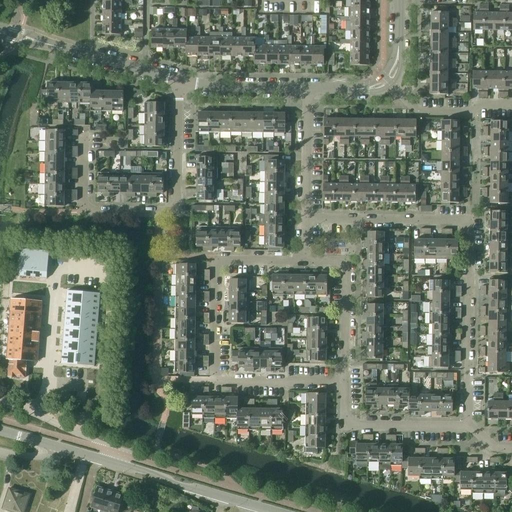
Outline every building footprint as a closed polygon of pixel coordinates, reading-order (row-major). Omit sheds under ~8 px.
[(119,0),(102,0),(103,11),(121,11),(121,2),(126,2),(126,0),(120,0),(121,0),(119,0)] [(483,30),(483,5),(479,5),(479,13),(473,13),(473,30),(483,30)] [(493,30),(494,13),(488,13),(488,5),(483,5),(483,30),(493,30)] [(493,30),(504,30),(504,5),(500,5),(500,13),(494,13),(493,30)] [(368,20),(369,8),(348,8),(348,17),(346,17),(346,21),(351,21),(351,19),(368,20)] [(120,21),(121,11),(103,11),(103,23),(121,23),(121,21),(120,21)] [(431,23),(456,23),(456,19),(448,19),(448,13),(431,12),(431,23)] [(368,31),(368,20),(351,19),(351,21),(351,31),(368,31)] [(121,21),(121,23),(103,23),(103,35),(120,35),(120,25),(126,25),(126,21),(121,21)] [(456,28),(456,23),(431,23),(431,33),(448,33),(448,28),(456,28)] [(173,30),(175,30),(175,48),(186,48),(186,38),(186,30),(176,30),(176,25),(173,25),(173,30)] [(222,27),(220,27),(218,27),(218,33),(209,33),(209,38),(209,56),(220,56),(221,38),(218,38),(218,33),(222,33),(222,27)] [(162,48),(162,30),(151,30),(151,48),(162,48)] [(175,30),(173,30),(162,30),(162,48),(175,48),(175,30)] [(345,44),(351,44),(351,42),(368,42),(368,31),(351,31),(351,40),(345,40),(345,44)] [(200,38),(200,33),(195,33),(195,38),(198,38),(198,56),(209,56),(209,38),(200,38)] [(232,38),(232,33),(222,33),(218,33),(218,38),(221,38),(220,56),(231,56),(232,38)] [(245,38),(245,33),(241,33),(241,38),(243,38),(243,56),(254,56),(254,46),(255,46),(255,38),(245,38)] [(448,39),(448,33),(431,33),(430,43),(455,44),(455,39),(448,39)] [(186,55),(198,56),(198,38),(195,38),(186,38),(186,48),(186,55)] [(231,56),(243,56),(243,38),(241,38),(232,38),(231,56)] [(277,64),(277,46),(273,46),(273,41),(268,41),(264,41),(264,46),(266,46),(266,64),(277,64)] [(291,47),(291,41),(287,41),(287,46),(289,47),(288,64),(300,64),(300,47),(291,47)] [(314,47),(314,41),(309,41),(309,47),(311,47),(311,64),(323,65),(323,47),(314,47)] [(351,44),(350,53),(368,54),(368,42),(351,42),(351,44)] [(455,48),(455,44),(430,43),(430,54),(447,54),(448,48),(455,48)] [(264,46),(255,46),(254,46),(254,56),(254,64),(266,64),(266,46),(264,46)] [(277,64),(288,64),(289,47),(287,46),(277,46),(277,64)] [(311,47),(309,47),(300,47),(300,64),(311,64),(311,47)] [(368,66),(368,54),(350,53),(350,65),(368,66)] [(447,59),(447,54),(430,54),(430,64),(455,65),(455,60),(447,59)] [(455,69),(455,65),(430,64),(430,74),(447,74),(447,69),(455,69)] [(483,96),(483,72),(472,72),(472,89),(478,89),(478,96),(483,96)] [(493,89),(493,72),(483,72),(483,96),(487,97),(487,89),(493,89)] [(503,97),(503,72),(493,72),(493,89),(499,89),(499,97),(503,97)] [(511,89),(511,72),(503,72),(503,97),(507,97),(507,89),(511,89)] [(447,80),(447,74),(430,74),(430,84),(455,84),(455,80),(447,80)] [(58,103),(58,83),(47,83),(47,91),(41,91),(41,103),(58,103)] [(69,103),(69,83),(58,83),(58,103),(69,103)] [(80,103),(80,83),(69,83),(69,103),(80,103)] [(91,91),(91,83),(80,83),(80,103),(90,103),(90,91),(91,91)] [(455,89),(455,84),(430,84),(430,95),(447,95),(447,89),(455,89)] [(101,111),(101,91),(91,91),(90,91),(90,103),(90,111),(101,111)] [(112,111),(112,92),(101,91),(101,111),(112,111)] [(112,92),(112,111),(123,111),(123,92),(112,92)] [(144,114),(164,114),(164,103),(145,103),(144,114)] [(209,133),(209,113),(198,113),(198,132),(209,133)] [(220,133),(220,113),(209,113),(209,133),(220,133)] [(230,133),(231,113),(220,113),(220,133),(230,133)] [(241,133),(242,113),(231,113),(230,133),(241,133)] [(252,133),(252,113),(242,113),(241,133),(252,133)] [(263,133),(263,113),(252,113),(252,133),(263,133)] [(274,133),(274,113),(263,113),(263,133),(274,133)] [(274,113),(274,133),(285,134),(285,114),(274,113)] [(164,125),(164,114),(144,114),(144,125),(164,125)] [(334,136),(334,119),(323,119),(323,144),(328,144),(328,136),(334,136)] [(344,144),(344,119),(334,119),(334,136),(339,136),(339,144),(344,144)] [(354,137),(354,119),(344,119),(344,144),(349,144),(349,137),(354,137)] [(364,145),(365,120),(354,119),(354,137),(360,137),(360,145),(364,145)] [(483,132),(508,132),(511,131),(511,119),(508,119),(508,122),(491,121),(491,127),(483,127),(483,132)] [(375,137),(375,120),(365,120),(364,145),(369,145),(369,137),(375,137)] [(385,145),(385,120),(375,120),(375,137),(380,137),(380,145),(385,145)] [(395,137),(395,120),(385,120),(385,145),(389,145),(389,137),(395,137)] [(405,145),(405,120),(395,120),(395,137),(400,137),(401,145),(405,145)] [(405,120),(405,145),(410,145),(410,137),(416,138),(416,120),(405,120)] [(442,131),(467,131),(467,127),(459,127),(459,121),(442,121),(442,131)] [(164,136),(164,125),(144,125),(144,135),(164,136)] [(45,141),(65,141),(65,130),(45,130),(45,141)] [(467,136),(467,131),(442,131),(442,141),(459,141),(459,136),(467,136)] [(508,142),(508,132),(483,132),(483,136),(491,136),(491,142),(508,142)] [(164,147),(164,136),(144,135),(144,147),(164,147)] [(65,152),(65,141),(45,141),(45,152),(65,152)] [(458,147),(459,141),(442,141),(441,151),(466,152),(466,147),(458,147)] [(508,152),(508,142),(491,142),(491,148),(483,148),(483,152),(508,152)] [(466,156),(466,152),(441,151),(441,162),(458,162),(458,156),(466,156)] [(65,163),(65,152),(45,152),(45,163),(65,163)] [(507,163),(508,152),(483,152),(483,156),(490,156),(490,162),(507,163)] [(265,172),(284,172),(284,161),(278,161),(278,156),(263,156),(263,162),(265,162),(265,172)] [(217,168),(217,157),(197,157),(197,168),(217,168)] [(458,168),(458,162),(441,162),(441,172),(466,172),(466,168),(458,168)] [(507,173),(507,163),(490,162),(490,168),(483,168),(483,172),(507,173)] [(65,174),(65,163),(45,163),(45,174),(65,174)] [(217,179),(217,168),(197,168),(197,179),(217,179)] [(284,183),(284,172),(265,172),(265,182),(284,183)] [(466,176),(466,172),(441,172),(441,182),(458,182),(458,176),(466,176)] [(507,183),(507,173),(483,172),(482,177),(490,177),(490,183),(507,183)] [(109,196),(109,173),(98,173),(97,192),(104,193),(104,196),(109,196)] [(119,193),(120,173),(109,173),(109,196),(113,197),(113,193),(119,193)] [(130,197),(131,173),(120,173),(119,193),(125,193),(125,197),(130,197)] [(141,193),(141,174),(131,173),(130,197),(135,197),(135,193),(141,193)] [(64,185),(65,174),(45,174),(45,184),(64,185)] [(152,197),(152,174),(141,174),(141,193),(147,193),(147,197),(152,197)] [(152,174),(152,197),(156,197),(156,193),(163,193),(163,174),(152,174)] [(333,202),(333,184),(328,184),(328,176),(323,176),(322,202),(333,202)] [(333,202),(343,202),(344,177),(339,177),(339,184),(333,184),(333,202)] [(354,202),(354,184),(348,184),(348,177),(344,177),(343,202),(354,202)] [(364,203),(364,177),(359,177),(360,184),(354,184),(354,202),(364,203)] [(374,203),(374,184),(369,184),(369,177),(364,177),(364,203),(374,203)] [(384,203),(384,177),(380,177),(380,184),(374,184),(374,203),(384,203)] [(394,203),(395,185),(389,185),(389,177),(384,177),(384,203),(394,203)] [(394,203),(404,203),(405,177),(400,177),(400,185),(395,185),(394,203)] [(405,177),(404,203),(415,203),(415,185),(409,185),(409,177),(405,177)] [(217,190),(217,179),(197,179),(197,190),(217,190)] [(284,193),(284,183),(265,182),(264,193),(284,193)] [(458,188),(458,182),(441,182),(441,192),(466,193),(466,188),(458,188)] [(507,193),(507,183),(490,183),(490,188),(482,189),(482,193),(507,193)] [(64,195),(64,185),(45,184),(45,195),(64,195)] [(217,201),(217,190),(197,190),(197,201),(217,201)] [(466,197),(466,193),(441,192),(441,203),(458,203),(458,197),(466,197)] [(284,204),(284,193),(264,193),(264,204),(284,204)] [(507,204),(507,193),(482,193),(482,197),(490,197),(490,203),(507,204)] [(64,207),(64,195),(45,195),(44,206),(64,207)] [(284,215),(284,204),(264,204),(264,215),(284,215)] [(490,222),(511,221),(511,217),(507,217),(507,211),(490,211),(490,222)] [(284,226),(284,215),(264,215),(264,225),(284,226)] [(511,226),(511,221),(490,222),(490,232),(507,232),(507,227),(511,226)] [(284,237),(284,226),(264,225),(264,236),(284,237)] [(207,251),(208,227),(197,227),(196,247),(203,247),(203,251),(207,251)] [(218,247),(219,227),(208,227),(207,251),(212,251),(212,247),(218,247)] [(229,251),(229,228),(219,227),(218,247),(224,247),(224,251),(229,251)] [(229,228),(229,251),(234,251),(234,248),(240,248),(240,228),(229,228)] [(364,243),(386,243),(383,243),(383,232),(367,232),(367,239),(364,239),(364,243)] [(511,237),(507,238),(507,232),(490,232),(489,242),(511,242),(511,237)] [(283,248),(284,237),(264,236),(264,248),(283,248)] [(425,260),(425,240),(414,240),(414,260),(425,260)] [(436,260),(436,240),(425,240),(425,260),(436,260)] [(446,260),(447,240),(436,240),(436,260),(446,260)] [(447,240),(446,260),(458,260),(458,240),(447,240)] [(511,247),(511,242),(489,242),(489,252),(507,253),(507,247),(511,247)] [(388,243),(386,243),(364,243),(364,247),(367,248),(367,254),(387,254),(388,243)] [(511,258),(507,258),(507,253),(489,252),(489,262),(511,262),(511,258)] [(387,254),(367,254),(367,260),(363,260),(363,265),(383,265),(383,254),(387,254)] [(506,267),(511,267),(511,262),(489,262),(489,273),(506,273),(506,267)] [(32,277),(33,264),(31,264),(27,264),(23,264),(20,263),(19,276),(32,277)] [(46,278),(47,265),(43,265),(39,265),(35,265),(33,264),(32,277),(46,278)] [(176,275),(196,275),(196,264),(176,264),(176,275)] [(383,276),(383,265),(363,265),(363,269),(367,269),(367,275),(383,276)] [(283,295),(283,272),(279,272),(279,275),(272,275),(272,295),(283,295)] [(294,295),(294,276),(287,275),(287,272),(283,272),(283,295),(294,295)] [(305,295),(305,272),(300,272),(300,276),(294,276),(294,295),(305,295)] [(316,295),(316,276),(309,276),(309,272),(305,272),(305,295),(316,295)] [(316,276),(316,295),(326,295),(326,272),(322,272),(322,276),(316,276)] [(196,286),(196,275),(176,275),(176,286),(196,286)] [(383,286),(383,276),(367,275),(367,282),(363,282),(363,286),(383,286)] [(489,286),(481,286),(481,291),(511,291),(511,290),(511,279),(506,278),(506,281),(489,280),(489,286)] [(230,290),(249,291),(249,280),(230,279),(230,290)] [(433,292),(449,292),(449,281),(433,281),(433,292)] [(195,297),(196,286),(176,286),(176,297),(195,297)] [(382,297),(383,286),(363,286),(363,291),(367,291),(367,297),(382,297)] [(249,301),(249,291),(230,290),(229,301),(249,301)] [(99,294),(66,291),(65,304),(98,306),(99,294)] [(511,301),(511,291),(481,291),(481,295),(489,295),(489,301),(511,301)] [(448,303),(449,292),(433,292),(433,302),(448,303)] [(195,308),(195,297),(176,297),(175,307),(195,308)] [(25,313),(26,301),(10,300),(10,312),(25,313)] [(40,315),(41,302),(26,301),(25,313),(40,315)] [(249,312),(249,301),(229,301),(229,312),(249,312)] [(511,312),(511,301),(489,301),(489,307),(481,307),(481,311),(506,311),(511,312)] [(448,313),(448,303),(433,302),(429,302),(429,313),(448,313)] [(97,318),(98,306),(65,304),(64,316),(97,318)] [(363,315),(382,316),(382,304),(366,304),(366,311),(363,311),(363,315)] [(195,318),(195,308),(175,307),(175,318),(195,318)] [(511,322),(511,312),(506,311),(481,311),(481,316),(488,316),(488,321),(511,322)] [(39,326),(40,315),(25,313),(10,312),(9,324),(39,326)] [(248,323),(249,312),(229,312),(229,323),(248,323)] [(448,324),(448,313),(429,313),(429,324),(432,324),(448,324)] [(382,326),(382,316),(363,315),(363,320),(366,320),(366,326),(382,326)] [(96,330),(97,318),(64,316),(63,328),(96,330)] [(195,329),(195,318),(175,318),(175,329),(195,329)] [(306,328),(326,329),(326,318),(306,318),(306,328)] [(511,332),(511,322),(488,321),(488,327),(480,327),(480,331),(511,332)] [(38,338),(39,326),(9,324),(8,336),(38,338)] [(432,324),(432,335),(448,335),(448,324),(432,324)] [(382,337),(382,326),(366,326),(366,332),(362,332),(362,337),(382,337)] [(95,342),(96,330),(63,328),(62,340),(95,342)] [(326,340),(326,329),(306,328),(306,339),(326,340)] [(195,340),(195,329),(175,329),(175,340),(195,340)] [(511,332),(480,331),(480,336),(488,336),(488,342),(505,342),(506,332),(511,332)] [(448,346),(448,335),(432,335),(432,346),(448,346)] [(37,350),(38,338),(8,336),(7,348),(37,350)] [(382,348),(382,337),(362,337),(362,341),(366,342),(366,348),(382,348)] [(326,350),(326,340),(306,339),(306,350),(326,350)] [(95,354),(95,342),(62,340),(61,352),(95,354)] [(195,351),(195,340),(175,340),(175,351),(195,351)] [(505,352),(505,342),(488,342),(488,348),(480,347),(480,352),(505,352)] [(448,357),(448,346),(432,346),(432,356),(448,357)] [(37,362),(37,350),(7,348),(6,360),(9,360),(26,362),(37,362)] [(249,371),(249,348),(238,348),(238,352),(232,352),(232,362),(238,362),(238,367),(244,367),(244,371),(249,371)] [(260,367),(260,348),(249,348),(249,371),(253,371),(253,367),(260,367)] [(270,371),(271,348),(260,348),(260,367),(266,367),(266,371),(270,371)] [(271,348),(270,371),(274,371),(274,368),(281,368),(281,349),(271,348)] [(382,359),(382,348),(366,348),(366,354),(362,354),(362,359),(382,359)] [(326,361),(326,350),(306,350),(306,361),(326,361)] [(194,362),(195,351),(175,351),(175,361),(194,362)] [(94,367),(95,354),(61,352),(60,364),(94,367)] [(505,362),(505,352),(480,352),(480,357),(488,357),(488,362),(505,362)] [(447,368),(448,357),(432,356),(428,356),(428,367),(447,368)] [(25,378),(26,362),(9,360),(8,377),(25,378)] [(194,373),(194,362),(175,361),(174,372),(194,373)] [(505,373),(505,362),(488,362),(488,368),(480,368),(480,373),(505,373)] [(371,405),(371,408),(376,408),(377,389),(376,389),(376,384),(368,384),(367,385),(366,389),(365,389),(365,405),(371,405)] [(387,385),(387,389),(387,405),(393,405),(393,408),(398,409),(398,389),(398,385),(387,385)] [(387,405),(387,389),(377,389),(376,408),(381,408),(381,405),(387,405)] [(409,395),(409,389),(398,389),(398,409),(403,409),(402,405),(408,405),(409,405),(409,395)] [(306,404),(325,405),(325,394),(306,394),(306,404)] [(498,419),(498,394),(493,394),(493,402),(487,402),(487,419),(498,419)] [(508,419),(508,402),(503,402),(503,394),(498,394),(498,419),(508,419)] [(203,415),(203,398),(195,398),(195,395),(185,395),(185,407),(192,407),(192,415),(203,415)] [(420,395),(409,395),(409,405),(408,405),(408,411),(415,411),(415,415),(419,415),(420,395)] [(430,411),(430,395),(420,395),(419,415),(424,415),(424,411),(430,411)] [(441,415),(441,396),(430,395),(430,411),(436,412),(436,415),(441,415)] [(441,396),(441,415),(446,415),(446,412),(452,412),(452,396),(441,396)] [(214,418),(215,398),(203,398),(203,415),(203,418),(214,418)] [(226,418),(226,398),(215,398),(214,418),(226,418)] [(237,409),(237,398),(226,398),(226,418),(237,419),(237,409)] [(325,415),(325,405),(306,404),(306,415),(325,415)] [(248,430),(249,409),(237,409),(237,419),(237,430),(248,430)] [(260,430),(260,409),(249,409),(248,430),(260,430)] [(271,430),(271,409),(260,409),(260,430),(271,430)] [(271,409),(271,430),(283,430),(283,410),(271,409)] [(325,426),(325,415),(306,415),(305,426),(325,426)] [(325,437),(325,426),(305,426),(305,437),(325,437)] [(325,448),(325,437),(305,437),(305,447),(303,447),(303,453),(317,453),(317,448),(325,448)] [(368,462),(368,444),(356,444),(356,442),(349,442),(349,454),(356,454),(356,461),(367,462),(367,465),(367,462),(368,462)] [(379,465),(379,445),(368,444),(368,462),(367,462),(367,465),(379,465)] [(390,465),(391,445),(379,445),(379,465),(390,465)] [(402,456),(402,445),(391,445),(390,465),(401,465),(401,456),(402,456)] [(420,476),(420,458),(409,458),(409,456),(402,456),(401,456),(401,465),(401,468),(408,468),(408,476),(419,476),(420,476)] [(431,479),(431,459),(420,458),(420,476),(419,476),(419,479),(431,479)] [(442,479),(443,459),(431,459),(431,479),(442,479)] [(454,470),(454,460),(454,459),(443,459),(442,479),(453,479),(453,482),(453,480),(454,480),(454,470)] [(472,490),(472,473),(461,473),(461,460),(454,460),(454,470),(454,480),(453,480),(453,482),(460,482),(460,490),(471,490),(471,493),(471,490),(472,490)] [(495,494),(495,497),(505,497),(505,494),(506,494),(506,492),(505,492),(505,490),(506,490),(506,483),(511,482),(511,471),(505,471),(505,473),(495,473),(495,490),(495,494)] [(483,493),(483,473),(472,473),(472,490),(471,490),(471,493),(483,493)] [(495,490),(495,473),(483,473),(483,493),(495,494),(495,490)] [(117,511),(123,495),(113,492),(113,493),(97,488),(92,506),(101,509),(101,510),(106,511),(117,511)] [(12,511),(23,511),(29,495),(9,489),(2,509),(12,511)]
